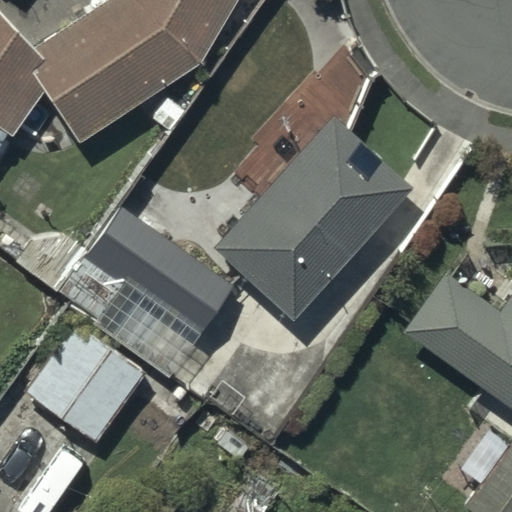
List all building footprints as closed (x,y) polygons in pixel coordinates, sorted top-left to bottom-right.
[(99,0),(31,46),(0,16),(0,128),(10,136),(40,94),(75,146),(200,60),(231,0),(99,0)] [(331,119),(209,250),(288,323),(410,193),(331,119)] [(228,289),(117,206),(53,292),(95,323),(124,284),(194,335),(228,289)] [(445,272),(401,332),(511,413),(511,290),(497,310),(445,272)] [(137,376),(69,326),(21,391),(89,441),(137,376)] [(511,511),(511,445),(506,441),(460,506),(468,511),(511,511)]
